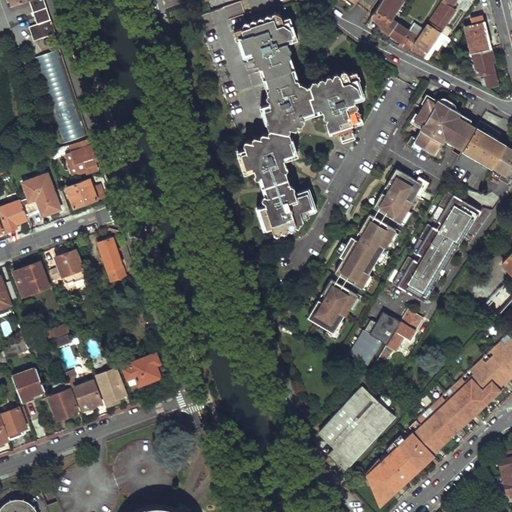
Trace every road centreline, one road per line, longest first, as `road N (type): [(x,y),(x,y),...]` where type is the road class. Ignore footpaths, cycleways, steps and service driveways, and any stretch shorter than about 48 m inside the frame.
road 1 (primary): [(333,511),(242,282),(152,9)]
road 2 (residential): [(511,110),(308,0)]
road 3 (residential): [(56,0),(123,210)]
road 4 (residential): [(0,467),(190,395)]
road 5 (residential): [(123,210),(190,395)]
road 6 (residential): [(407,511),(511,418)]
road 7 (residential): [(0,253),(123,210)]
road 8 (residential): [(190,395),(238,511)]
